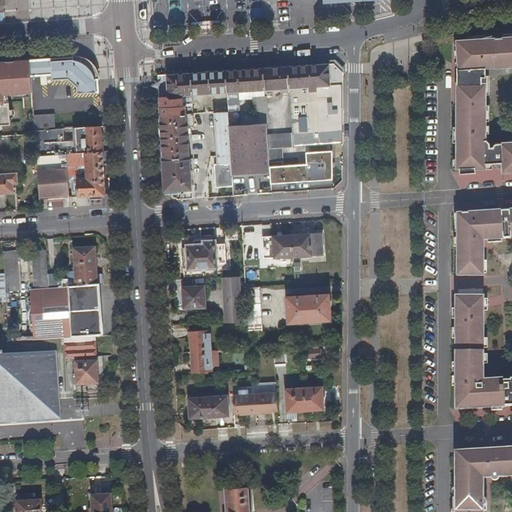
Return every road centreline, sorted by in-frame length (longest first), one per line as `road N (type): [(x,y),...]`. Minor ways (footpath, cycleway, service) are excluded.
road 1 (primary): [(149,455),(133,218)]
road 2 (residential): [(351,441),(351,204)]
road 3 (residential): [(354,33),(125,56)]
road 4 (residential): [(351,204),(133,218)]
road 5 (residential): [(149,455),(351,441)]
road 6 (residential): [(351,204),(354,33)]
road 7 (primary): [(133,218),(125,56)]
road 8 (residential): [(0,464),(149,455)]
road 9 (residential): [(0,227),(133,218)]
road 10 (residential): [(0,32),(123,25)]
